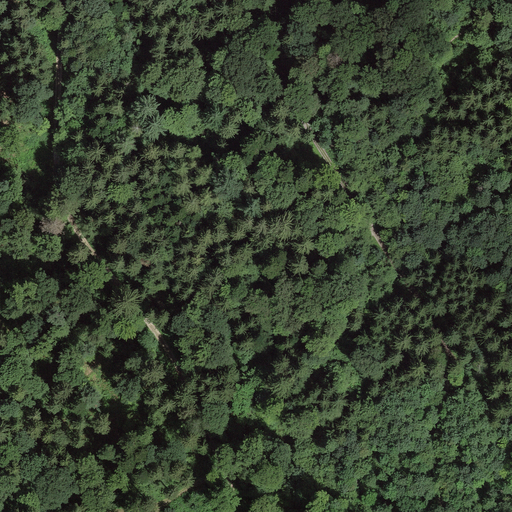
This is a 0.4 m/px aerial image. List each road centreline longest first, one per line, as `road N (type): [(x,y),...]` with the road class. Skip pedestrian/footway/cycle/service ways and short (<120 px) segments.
road 1 (track): [(227,511),(221,468),(191,396),(68,213),(56,174),(60,0)]
road 2 (track): [(270,0),(273,43),(312,137),(373,227),(445,363),(436,449),(445,511)]
